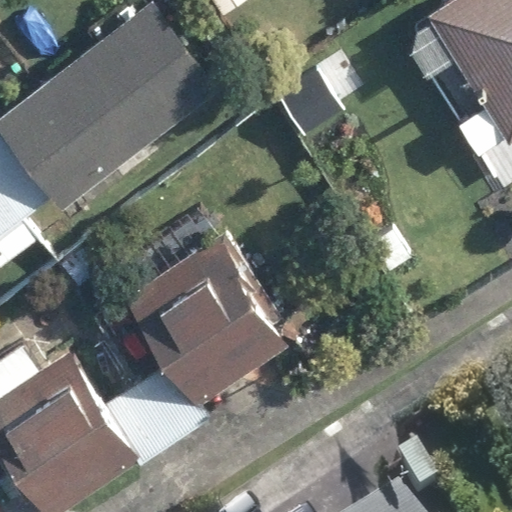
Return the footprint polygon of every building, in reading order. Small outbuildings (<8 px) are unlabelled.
[(168,0),(143,0),(2,108),(9,117),(61,185),(71,198),(228,78),(168,0)] [(511,0),(436,0),(493,95),(466,111),(488,149),(511,134),(511,0)] [(224,228),(131,291),(199,391),(292,328),(224,228)] [(0,253),(11,245),(0,231),(0,229),(0,253)] [(22,333),(0,348),(0,446),(42,509),(140,445),(72,342),(41,362),(22,333)] [(406,511),(398,500),(379,511),(406,511)]
